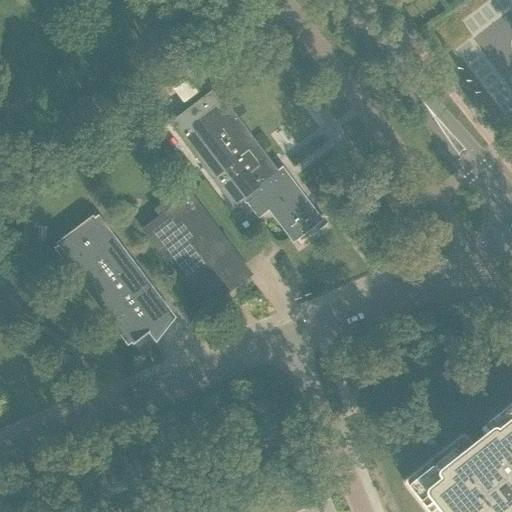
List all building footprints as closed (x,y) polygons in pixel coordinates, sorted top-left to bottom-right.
[(210,93),(170,123),(171,125),(235,210),(247,201),(258,192),(284,172),(283,171),(277,176),(269,164),(267,162),(223,103),(220,105),(210,93)] [(258,192),(247,201),(258,216),(269,207),(293,239),(300,248),(331,235),(324,226),(327,225),(321,218),(319,219),(318,218),(284,172),(258,192)] [(167,214),(147,229),(206,307),(247,276),(188,197),(181,202),(175,194),(160,205),(167,214)] [(57,245),(133,347),(149,335),(154,341),(171,321),(93,217),(57,245)] [(406,481),(406,482),(406,484),(406,485),(407,485),(427,511),(507,511),(511,508),(511,416),(475,446),(468,437),(467,436),(466,436),(465,435),(464,435),(463,435),(462,436),(461,436),(407,479),(406,480),(406,481)]
